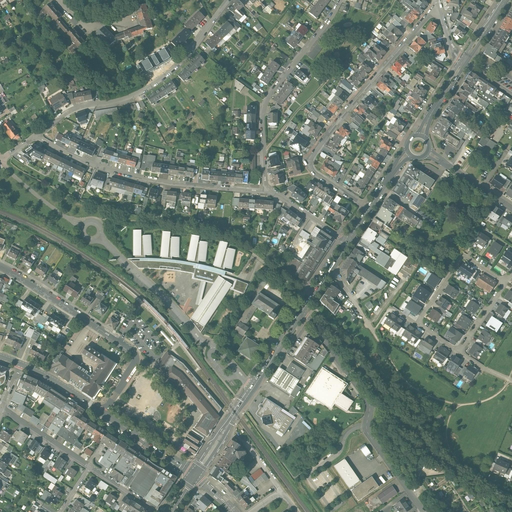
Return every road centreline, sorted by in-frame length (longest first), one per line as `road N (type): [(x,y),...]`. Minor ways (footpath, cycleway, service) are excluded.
road 1 (residential): [(368,208),(313,171),(310,160),(438,5)]
road 2 (primary): [(332,267),(194,473)]
road 3 (residential): [(37,133),(68,111),(150,86),(195,46),(229,0)]
road 4 (residential): [(265,191),(110,170),(37,133)]
road 5 (residential): [(0,266),(132,351),(134,364),(103,412)]
road 6 (residential): [(265,191),(262,106),(338,0)]
road 7 (residential): [(420,322),(458,346),(506,278)]
road 8 (residential): [(506,278),(461,258),(420,322)]
